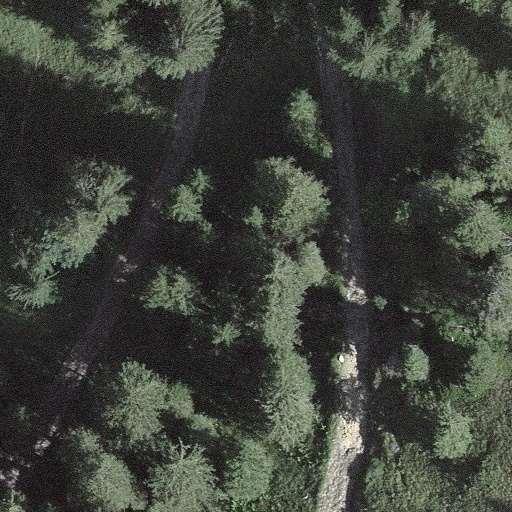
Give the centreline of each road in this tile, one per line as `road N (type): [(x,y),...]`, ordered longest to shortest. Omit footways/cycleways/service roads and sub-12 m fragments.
road 1 (track): [(206,0),(184,124),(150,224),(46,438),(0,502)]
road 2 (track): [(338,511),(353,382),(353,263),(336,72),(317,0)]
